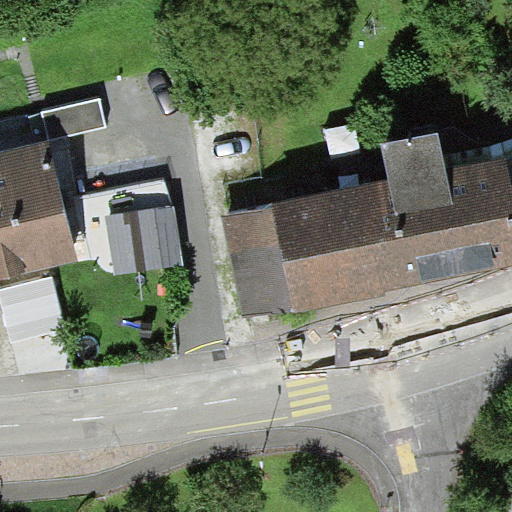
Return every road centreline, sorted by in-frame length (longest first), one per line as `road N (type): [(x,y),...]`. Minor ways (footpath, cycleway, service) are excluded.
road 1 (tertiary): [(0,427),(134,418),(305,392),(406,362)]
road 2 (residential): [(406,362),(426,511)]
